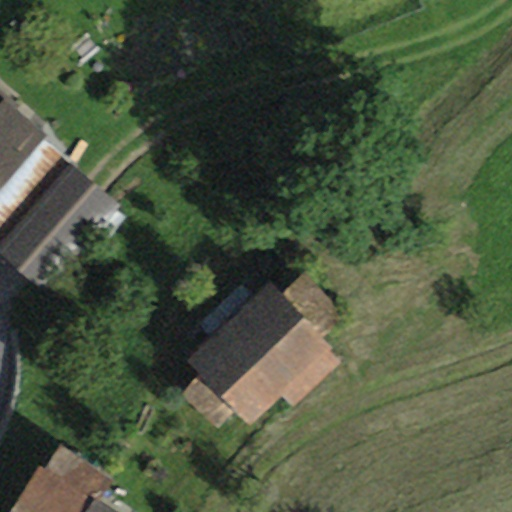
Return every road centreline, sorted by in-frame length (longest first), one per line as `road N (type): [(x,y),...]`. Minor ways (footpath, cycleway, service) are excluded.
road 1 (track): [(0,289),(130,148),(187,114),(458,41),(511,17)]
road 2 (track): [(224,511),(260,465),(327,411),(511,345)]
